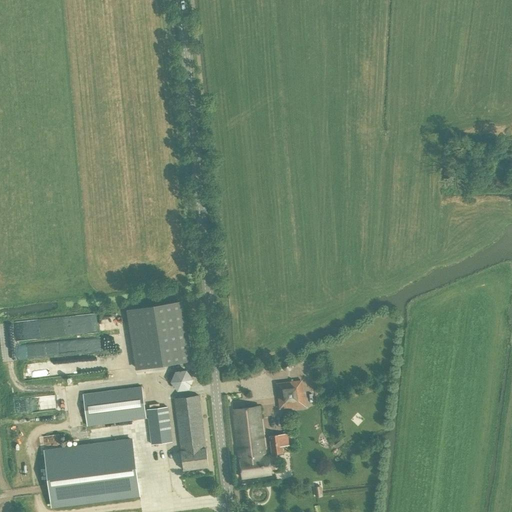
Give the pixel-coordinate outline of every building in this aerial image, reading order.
[(137,368),(189,360),(180,302),(128,310),(137,368)] [(46,354),(121,348),(120,335),(45,341),(46,354)] [(21,345),(22,358),(30,357),(29,344),(21,345)] [(190,381),(191,377),(191,375),(190,372),(189,370),(188,369),(186,368),(184,366),(180,365),(178,366),(176,366),(172,368),(171,369),(170,372),(169,374),(169,376),(169,380),(170,382),(171,384),(175,387),(177,388),(179,388),(181,388),(183,387),(186,386),(188,385),(189,383),(190,381)] [(280,408),(304,406),(301,381),(278,384),(280,408)] [(152,444),(173,442),(168,407),(145,410),(142,387),(84,394),(88,426),(134,420),(137,446),(152,444)] [(205,448),(199,395),(175,398),(181,451),(183,470),(209,467),(206,448),(205,448)] [(272,474),(269,455),(266,456),(260,406),(234,409),(242,478),(272,474)] [(282,446),(289,445),(287,433),(270,436),(272,455),(283,454),(282,446)] [(51,508),(140,497),(132,438),(44,450),(51,508)]
